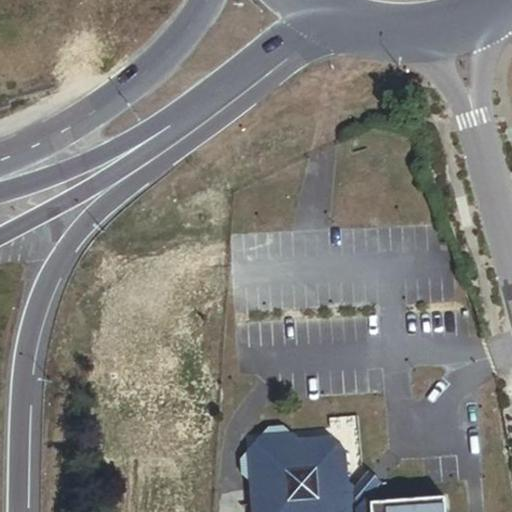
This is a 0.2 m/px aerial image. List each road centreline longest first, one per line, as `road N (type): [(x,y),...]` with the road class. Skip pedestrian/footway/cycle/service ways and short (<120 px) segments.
road 1 (primary): [(18,511),(20,395),(32,321),(48,279),(107,188)]
road 2 (primary): [(206,0),(183,36),(103,107),(0,159)]
road 3 (primary): [(321,16),(352,29),(420,37),(462,27),(511,0)]
road 4 (primary): [(0,193),(175,125)]
road 5 (primary): [(175,125),(321,16)]
road 6 (unknown): [(492,185),(453,30)]
